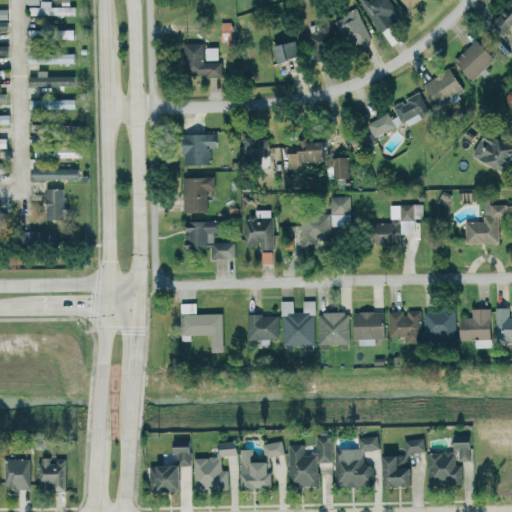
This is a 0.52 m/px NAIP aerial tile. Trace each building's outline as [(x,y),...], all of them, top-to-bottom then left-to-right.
[(51,0),(46,0),(41,0),(41,7),(31,7),(31,15),(75,14),(75,6),(51,6),(51,0)] [(359,0),(381,32),(394,24),(389,16),(397,11),(389,0),(371,0),(368,2),(366,0),(359,0)] [(401,0),(409,9),(419,0),(401,0)] [(511,25),(511,0),(490,23),(504,35),(511,25)] [(349,50),(372,39),(357,8),(334,19),(349,50)] [(0,32),(8,32),(8,20),(0,19),(0,32)] [(74,38),(74,29),(57,29),(57,24),(45,24),(45,29),(28,30),(29,39),(74,38)] [(325,57),(323,50),(335,47),(331,25),(308,30),(314,59),(325,57)] [(473,80),(495,59),(476,39),(454,60),(473,80)] [(299,58),(297,41),(274,44),(276,62),(299,58)] [(222,60),(218,60),(218,48),(204,48),(204,42),(182,43),(183,77),(222,76),(222,60)] [(0,54),(8,54),(8,44),(0,44),(0,54)] [(74,52),(29,53),(29,63),(74,62),(74,52)] [(439,107),(464,89),(449,67),(424,84),(439,107)] [(29,86),(75,85),(75,75),(29,76),(29,86)] [(405,100),(394,105),(403,126),(430,115),(420,91),(404,98),(405,100)] [(75,98),(30,99),(30,109),(76,108),(75,98)] [(399,124),(390,110),(367,124),(375,138),(399,124)] [(9,114),(0,113),(0,124),(10,124),(9,114)] [(183,165),(211,164),(211,148),(217,148),(217,133),(182,134),(183,165)] [(473,154),(503,172),(511,159),(511,142),(496,133),(492,141),(483,136),(473,154)] [(269,137),(243,137),(244,159),(269,159),(269,137)] [(323,141),(286,142),(287,169),(301,168),(301,162),(324,161),(323,141)] [(68,145),(43,144),(43,157),(68,158),(68,145)] [(350,177),(349,156),(330,157),(330,178),(350,177)] [(79,179),(79,168),(32,167),(32,178),(79,179)] [(214,176),(183,177),(184,212),(208,212),(207,190),(215,190),(214,176)] [(63,188),(46,189),(46,219),(63,219),(63,188)] [(350,195),(330,196),(331,226),(351,225),(350,195)] [(391,222),(373,222),(373,244),(400,244),(400,234),(414,234),(414,218),(423,218),(423,204),(391,204),(391,222)] [(466,243),(499,242),(499,218),(506,217),(505,204),(490,204),(491,215),(484,215),(484,221),(466,221),(466,243)] [(273,209),(256,210),(256,217),(245,217),(246,246),(259,246),(259,250),(274,249),(273,209)] [(317,240),(331,239),(330,213),(310,213),(311,220),(301,220),(302,246),(317,246),(317,240)] [(235,257),(235,241),(214,242),(213,232),(220,232),(220,220),(186,220),(186,249),(210,248),(210,257),(235,257)] [(49,230),(24,230),(24,245),(49,244),(49,230)] [(315,344),(315,301),(303,301),(303,312),(293,312),(293,300),(283,300),(282,344),(315,344)] [(224,351),(223,313),(197,313),(197,303),(181,303),(181,335),(211,334),(212,352),(224,351)] [(510,307),(496,307),(497,341),(511,340),(511,310),(510,311),(510,307)] [(491,308),(472,308),(472,317),(460,317),(460,340),(476,339),(476,347),(492,347),(491,308)] [(389,336),(406,336),(406,343),(422,343),(421,310),(405,310),(389,311),(389,336)] [(456,310),(424,311),(424,342),(456,342),(456,310)] [(318,312),(319,344),(341,344),(341,349),(350,348),(349,311),(318,312)] [(385,338),(384,311),(355,311),(355,345),(376,344),(376,338),(385,338)] [(248,315),(248,338),(261,337),(261,344),(270,344),(270,339),(279,338),(278,314),(248,315)] [(317,454),(305,454),(304,444),(289,444),(289,487),(319,486),(319,462),(332,462),(331,436),(317,436),(317,454)] [(335,449),(336,487),(373,486),(372,464),(364,464),(364,450),(379,450),(378,436),(358,437),(359,448),(335,449)] [(425,452),(424,438),(404,439),(405,453),(425,452)] [(221,456),(238,454),(236,441),(220,443),(221,456)] [(264,455),(284,454),(283,441),(263,443),(264,455)] [(429,452),(429,485),(463,485),(463,464),(457,464),(457,460),(471,460),(471,442),(454,442),(454,452),(429,452)] [(151,491),(181,491),(180,466),(191,465),(191,446),(173,446),(173,465),(150,465),(151,491)] [(268,461),(253,461),(253,448),(241,449),(242,488),(273,487),(272,471),(268,471),(268,461)] [(411,467),(398,467),(397,455),(383,455),(383,486),(411,486),(411,467)] [(66,460),(50,460),(50,457),(39,457),(39,488),(66,489),(66,460)] [(228,469),(221,469),(221,457),(195,457),(194,490),(228,490),(228,469)] [(30,458),(5,458),(5,490),(31,490),(30,458)]
